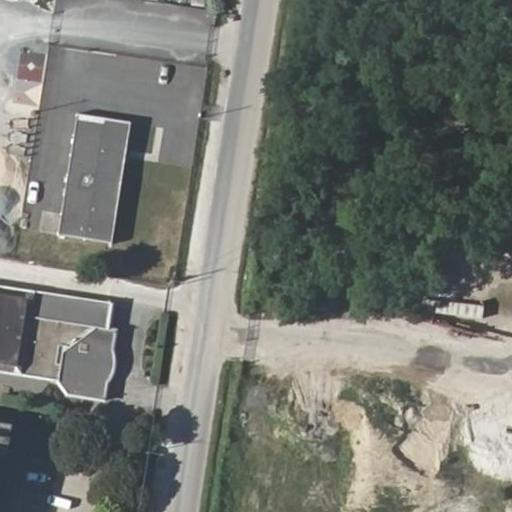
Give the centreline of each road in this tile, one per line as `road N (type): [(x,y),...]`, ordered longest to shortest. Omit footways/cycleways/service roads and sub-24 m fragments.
road 1 (unclassified): [(178,511),(262,0)]
road 2 (unknown): [(197,398),(128,380),(140,289)]
road 3 (unknown): [(0,265),(140,289)]
road 4 (unknown): [(0,409),(24,420),(27,431),(14,511)]
